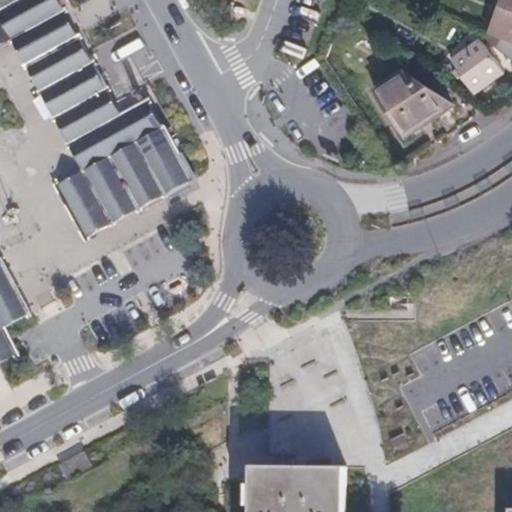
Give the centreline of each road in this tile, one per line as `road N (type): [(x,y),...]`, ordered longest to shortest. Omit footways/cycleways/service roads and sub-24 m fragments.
road 1 (tertiary): [(253,279),(240,308),(205,337),(0,447)]
road 2 (tertiary): [(262,186),(162,0)]
road 3 (tertiary): [(511,135),(430,183),(324,201)]
road 4 (tertiary): [(335,245),(408,237),(511,188)]
